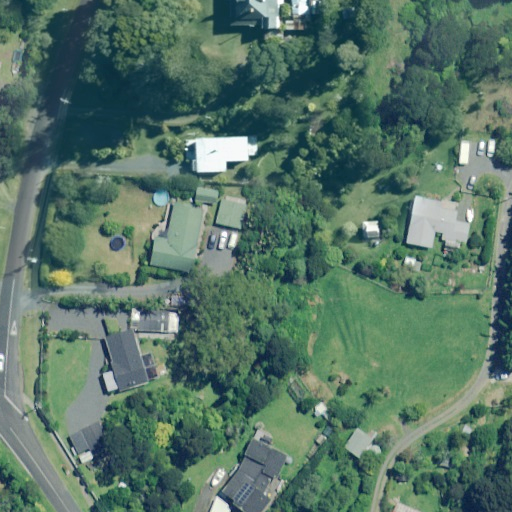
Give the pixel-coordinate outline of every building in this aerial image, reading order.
[(282,0),(233,0),(232,28),(263,29),(263,32),(278,32),(279,6),(282,6),(282,0)] [(326,0),(309,0),(303,0),(292,0),(291,23),(285,23),(284,32),(305,33),(306,25),(310,25),(310,17),(326,18),(326,0)] [(250,163),(250,140),(198,141),(198,174),(226,174),(226,163),(250,163)] [(218,191),(197,189),(195,201),(217,204),(218,191)] [(443,203),(415,198),(406,243),(432,248),(435,231),(445,233),(442,247),(459,250),(460,243),(466,244),(470,224),(456,221),(457,213),(442,210),(443,203)] [(245,203),(222,199),(218,224),(241,228),(245,203)] [(206,212),(176,204),(166,244),(155,241),(149,263),(190,274),(206,212)] [(379,239),(378,223),(362,224),(363,239),(379,239)] [(178,312),(133,309),(131,329),(177,332),(178,312)] [(140,356),(134,330),(108,336),(120,390),(149,384),(148,381),(160,378),(154,352),(140,356)] [(71,436),(80,453),(89,448),(94,458),(112,449),(98,422),(71,436)] [(373,438),(357,427),(344,448),(360,458),(373,438)] [(224,489),(221,492),(246,511),(262,511),(270,502),(274,503),(282,485),(275,482),(287,452),(253,438),(252,442),(251,446),(250,450),(248,454),(247,458),(245,462),(243,466),(241,470),(238,473),(236,477),(233,480),(230,483),(227,487),(224,489)] [(119,467),(114,455),(102,461),(107,472),(119,467)] [(417,511),(398,503),(394,511),(417,511)]
